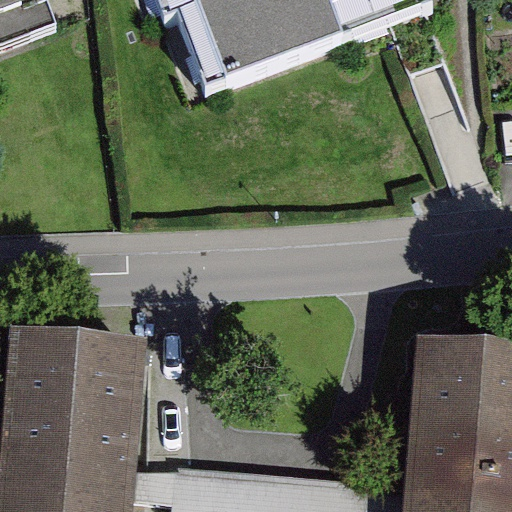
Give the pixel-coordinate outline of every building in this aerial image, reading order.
[(42,0),(0,0),(0,79),(64,55),(42,0)] [(198,114),(442,19),(435,0),(134,0),(149,44),(174,47),(198,114)] [(13,331),(0,489),(0,511),(135,511),(136,507),(139,477),(150,342),(13,331)] [(405,511),(511,511),(511,346),(420,339),(407,499),(405,511)] [(405,511),(407,499),(348,491),(348,485),(180,471),(180,476),(139,477),(136,507),(174,511),(173,511),(405,511)]
